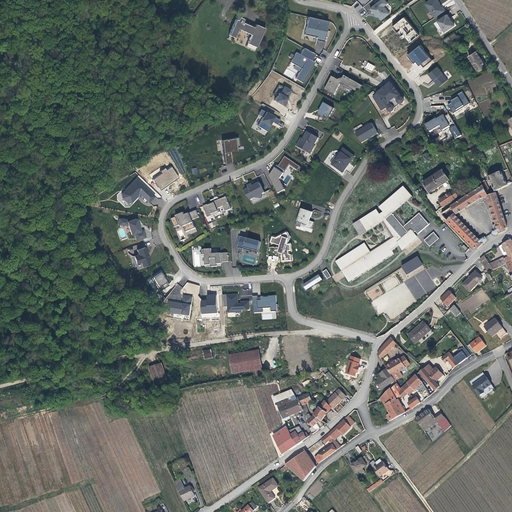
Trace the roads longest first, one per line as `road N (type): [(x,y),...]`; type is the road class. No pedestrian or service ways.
road 1 (residential): [(345,35),(269,158),(171,201),(162,214),(166,243),(202,280),(286,277)]
road 2 (residential): [(286,277),(316,262),(339,200),(373,150),(399,138),(420,114),(417,88),(365,26)]
road 3 (unclassified): [(208,511),(360,396)]
road 4 (unclassified): [(379,341),(511,233)]
road 5 (unclassified): [(374,431),(410,416),(498,352)]
road 6 (residential): [(379,341),(293,315),(286,277)]
road 7 (track): [(422,499),(511,410)]
road 8 (unclassified): [(283,511),(324,464),(374,431)]
